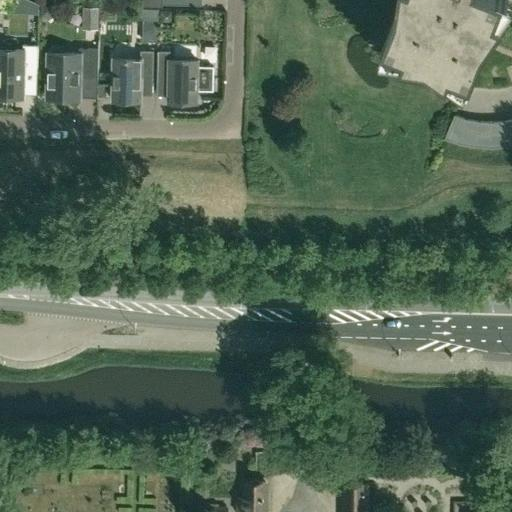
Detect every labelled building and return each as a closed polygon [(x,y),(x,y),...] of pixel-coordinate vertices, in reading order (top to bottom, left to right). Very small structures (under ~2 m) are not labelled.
[(487,44),(502,22),(501,21),(509,0),(508,0),(398,0),(397,8),(399,8),(399,7),(413,13),(411,19),(396,13),(381,52),(400,62),(402,62),(426,66),(446,80),(447,79),(468,87),(483,48),(469,43),(472,37),(485,42),(487,44)] [(0,97),(23,98),(23,74),(24,73),(37,73),(38,46),(23,46),(23,50),(0,49),(0,97)] [(49,53),(48,100),(79,100),(80,78),(81,77),(94,77),(95,49),(79,49),(79,54),(49,53)] [(141,59),(114,59),(113,101),(141,102),(141,76),(153,77),(154,51),(141,51),(141,59)] [(171,52),(158,52),(157,77),(169,77),(169,103),(197,103),(197,90),(214,90),(214,66),(198,66),(183,61),(171,60),(171,52)] [(460,146),(467,120),(455,116),(444,141),(460,146)] [(479,122),(467,120),(460,146),(476,149),(479,122)] [(511,120),(503,122),(507,149),(511,148),(511,120)] [(491,123),(479,122),(476,149),(491,150),(491,123)] [(503,122),(491,123),(491,150),(507,149),(503,122)] [(262,511),(264,484),(254,479),(252,479),(243,483),(243,497),(237,497),(236,511),(262,511)] [(344,511),(364,511),(365,484),(356,480),(355,480),(346,484),(344,511)]
